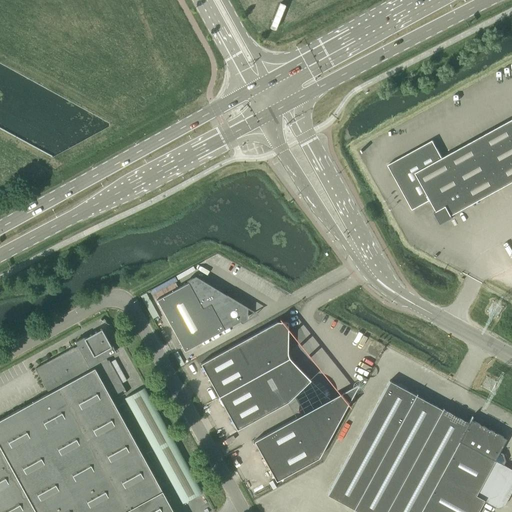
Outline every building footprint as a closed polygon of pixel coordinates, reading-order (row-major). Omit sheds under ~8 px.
[(427,143),(388,165),(412,209),(430,200),(436,210),(434,212),(436,216),(439,215),(447,217),(449,220),(453,217),(452,215),(511,181),(511,119),(437,161),(427,143)] [(246,309),(198,280),(190,284),(189,282),(156,300),(184,351),(246,317),(246,309)] [(290,359),(288,356),(288,354),(287,353),(288,322),(277,321),(200,363),(237,430),(288,402),(310,380),(291,360),(290,359)] [(48,393),(0,419),(0,511),(173,511),(110,397),(125,389),(107,356),(116,351),(112,345),(111,346),(110,344),(109,345),(107,341),(108,341),(107,339),(106,340),(104,336),(105,335),(104,334),(103,334),(102,333),(87,341),(86,339),(87,339),(86,337),(84,338),(83,336),(75,341),(77,345),(35,368),(48,393)] [(354,509),(416,395),(417,393),(416,393),(415,395),(389,380),(327,495),(353,509),(352,511),(353,511),(354,509)] [(183,503),(202,492),(144,387),(125,398),(183,503)] [(386,511),(442,409),(443,408),(443,407),(442,409),(416,395),(354,509),(359,511),(386,511)] [(319,458),(346,407),(330,399),(254,441),(276,481),(319,458)] [(124,413),(129,410),(124,402),(119,404),(124,413)] [(419,511),(468,423),(442,409),(386,511),(419,511)] [(473,416),(472,416),(468,423),(419,511),(477,511),(484,501),(497,508),(504,506),(511,490),(511,469),(501,464),(503,461),(501,455),(498,453),(506,438),(492,430),(490,426),(485,427),(471,419),(473,416)]
